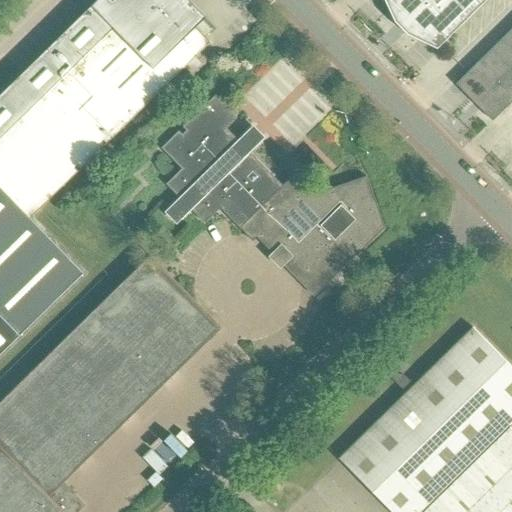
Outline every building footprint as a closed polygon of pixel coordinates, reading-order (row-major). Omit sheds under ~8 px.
[(112,0),(112,1),(110,0),(97,0),(0,94),(0,354),(21,334),(85,271),(32,217),(210,43),(205,38),(213,30),(203,20),(206,18),(188,0),(112,0)] [(486,0),(386,0),(395,20),(408,33),(438,48),(486,0)] [(492,121),(511,100),(511,28),(455,83),(492,121)] [(352,258),(384,227),(366,175),(327,188),(312,194),(293,174),(282,184),(250,151),(256,145),(244,132),(238,139),(226,126),(237,116),(216,94),(162,147),(182,168),(166,183),(180,197),(170,206),(181,217),(191,209),(204,223),(220,207),(239,228),(252,241),(256,237),(270,251),(314,294),(352,258)] [(64,482),(221,328),(149,255),(0,400),(0,511),(76,511),(85,504),(64,482)] [(407,392),(340,457),(393,511),(511,511),(511,426),(510,425),(511,423),(511,366),(474,327),(414,385),(407,392)] [(263,474),(263,489),(278,490),(278,474),(263,474)]
